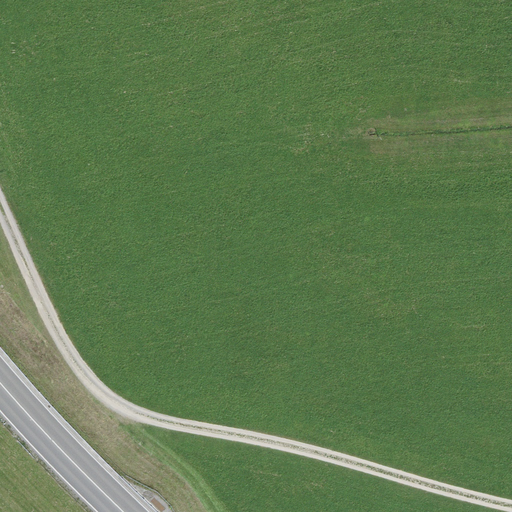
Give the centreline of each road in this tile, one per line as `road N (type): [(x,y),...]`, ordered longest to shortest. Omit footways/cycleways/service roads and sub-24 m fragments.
road 1 (track): [(0,201),(72,366),(129,414),(511,507)]
road 2 (trunk): [(0,383),(122,511)]
